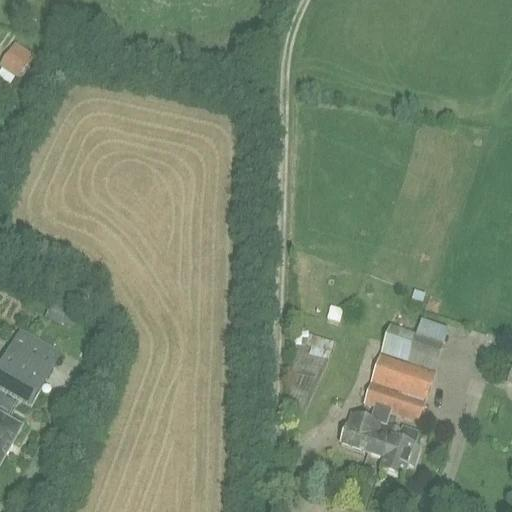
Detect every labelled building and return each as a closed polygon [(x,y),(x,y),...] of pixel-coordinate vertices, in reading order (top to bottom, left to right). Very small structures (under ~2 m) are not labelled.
[(0,56),(0,71),(13,79),(22,63),(3,52),(0,56)] [(321,319),(334,322),(337,308),(323,305),(321,319)] [(394,416),(420,340),(390,330),(364,406),(394,416)] [(0,369),(0,391),(32,409),(60,358),(19,336),(0,369)] [(303,337),(303,356),(325,356),(326,337),(303,337)] [(445,348),(420,340),(394,416),(419,425),(445,348)] [(386,442),(390,428),(353,415),(342,447),(368,456),(375,438),(386,442)] [(0,467),(20,430),(0,419),(0,467)] [(416,471),(423,450),(416,448),(421,435),(403,429),(399,441),(396,440),(399,431),(390,428),(386,442),(375,438),(368,456),(386,462),(382,473),(405,481),(409,469),(416,471)]
